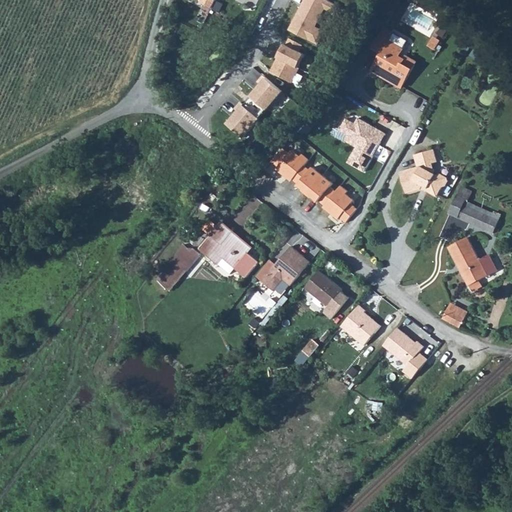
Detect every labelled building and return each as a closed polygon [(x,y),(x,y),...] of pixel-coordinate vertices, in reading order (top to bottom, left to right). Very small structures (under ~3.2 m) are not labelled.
[(338,3),(331,0),(310,0),(296,29),(319,41),(338,3)] [(390,0),(385,11),(391,14),(398,0),(390,0)] [(440,17),(451,24),(454,19),(444,12),(440,17)] [(383,77),(385,74),(404,85),(417,61),(406,55),(404,58),(400,56),(406,46),(405,45),(392,38),(394,35),(395,33),(385,27),(373,48),(382,53),(372,71),(383,77)] [(392,38),(405,45),(407,43),(394,35),(392,38)] [(311,43),(296,36),(292,44),(285,41),(273,69),(298,80),(309,55),(306,53),(311,43)] [(383,77),(402,88),(404,85),(385,74),(383,77)] [(285,92),(269,79),(253,97),(270,111),(285,92)] [(259,119),(245,106),(226,126),(241,139),(259,119)] [(392,131),(366,117),(362,123),(354,119),(348,129),(357,134),(353,140),(363,146),(355,161),(373,171),(380,157),(372,153),(378,141),(385,145),(392,131)] [(288,154),(282,149),(271,163),(277,168),(276,170),(291,181),(292,180),(303,165),(307,159),(300,154),(299,157),(290,150),(288,154)] [(422,189),(424,185),(429,188),(428,191),(437,196),(441,188),(446,187),(449,182),(447,177),(441,174),(439,176),(434,173),(435,171),(433,164),(437,163),(434,150),(415,155),(418,168),(402,172),(408,193),(422,189)] [(309,170),(303,165),(292,180),(298,184),(297,186),(317,202),(319,200),(325,205),(336,190),(330,186),(332,182),(311,167),(309,170)] [(347,190),(340,184),(336,190),(325,205),(323,206),(339,218),(340,216),(347,221),(357,207),(351,202),(353,199),(345,192),(347,190)] [(466,203),(470,194),(461,190),(450,215),(486,231),(487,228),(495,232),(501,218),(493,215),(492,218),(464,206),(466,203)] [(466,203),(464,206),(492,218),(493,215),(466,203)] [(218,227),(210,220),(203,230),(210,236),(218,227)] [(210,236),(199,248),(230,274),(235,268),(246,277),(258,262),(248,253),(253,248),(222,222),(218,227),(210,236)] [(468,283),(477,277),(479,281),(499,270),(490,254),(480,259),(468,237),(449,247),(458,263),(459,263),(461,267),(460,267),(468,283)] [(179,279),(172,271),(188,249),(184,245),(158,279),(170,290),(179,279)] [(290,246),(261,281),(273,291),(283,279),(291,285),(307,265),(300,259),(303,256),(290,246)] [(188,249),(172,271),(179,279),(199,255),(192,248),(190,250),(188,249)] [(310,262),(303,256),(300,259),(307,265),(310,262)] [(305,288),(328,307),(339,293),(343,289),(319,270),(305,288)] [(468,283),(470,286),(471,286),(479,281),(477,277),(468,283)] [(471,286),(474,291),(482,287),(479,281),(471,286)] [(339,293),(328,307),(336,313),(347,299),(339,293)] [(449,309),(465,317),(467,313),(451,305),(449,309)] [(361,306),(343,328),(366,347),(383,327),(366,313),(367,312),(361,306)] [(443,320),(459,328),(465,317),(449,309),(443,320)] [(408,317),(401,326),(417,338),(424,330),(408,317)] [(398,329),(383,346),(408,367),(424,348),(418,343),(417,345),(398,329)]
